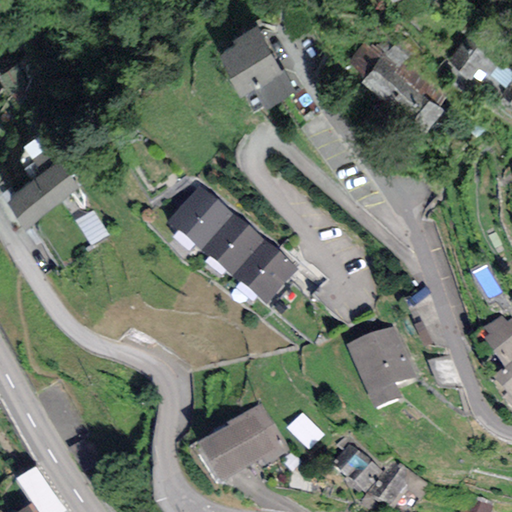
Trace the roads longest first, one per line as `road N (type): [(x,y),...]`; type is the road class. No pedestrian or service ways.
road 1 (residential): [(281,16),(311,87),(374,170),(427,261),(486,422),(511,438)]
road 2 (residential): [(0,224),(72,329),(157,372),(166,389),(173,477),(213,511)]
road 3 (tertiary): [(89,511),(0,362)]
